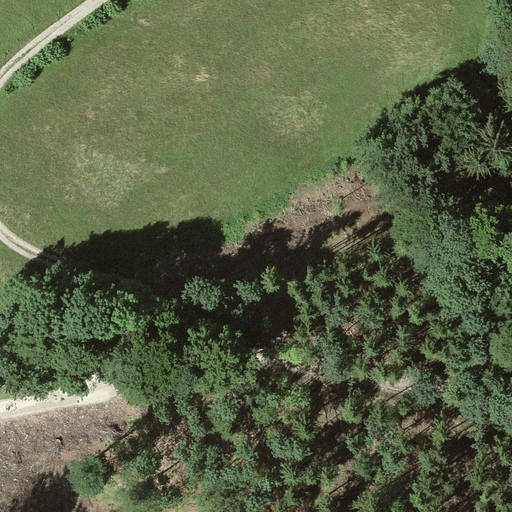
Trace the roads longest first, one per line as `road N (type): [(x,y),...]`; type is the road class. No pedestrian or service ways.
road 1 (track): [(0,408),(294,356),(511,416)]
road 2 (track): [(294,356),(99,287),(0,232)]
road 3 (track): [(0,83),(101,0)]
